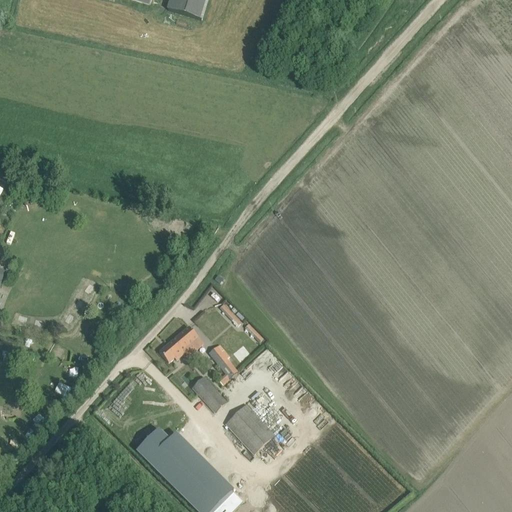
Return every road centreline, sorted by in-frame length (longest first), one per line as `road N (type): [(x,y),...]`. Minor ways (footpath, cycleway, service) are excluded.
road 1 (track): [(176,306),(441,0)]
road 2 (unclassified): [(0,495),(176,306)]
road 3 (track): [(75,416),(176,511)]
